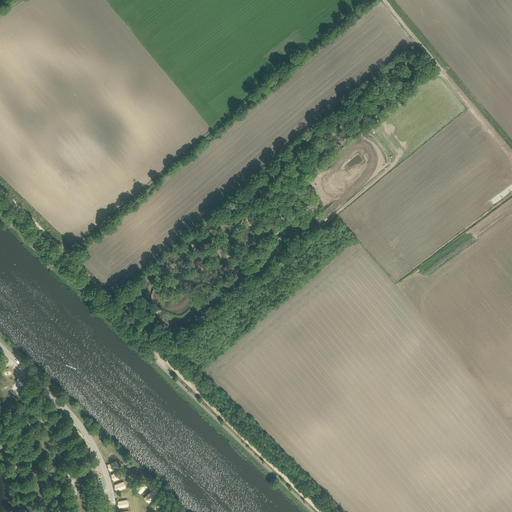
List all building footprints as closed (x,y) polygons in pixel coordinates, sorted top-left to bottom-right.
[(279,247),(287,237),(283,234),(275,243),(279,247)] [(46,413),(40,418),(45,423),(51,418),(46,413)] [(30,416),(22,418),(25,426),(32,423),(30,416)] [(59,417),(54,422),(60,427),(65,422),(59,417)] [(72,428),(65,431),(67,437),(74,435),(72,428)] [(8,450),(1,453),(5,461),(12,457),(8,450)] [(63,450),(56,451),(57,458),(64,457),(63,450)] [(83,452),(76,455),(79,461),(86,459),(83,452)] [(28,454),(20,457),(22,464),(30,462),(28,454)] [(48,464),(47,472),(55,472),(56,465),(48,464)] [(30,468),(30,476),(38,477),(38,469),(30,468)] [(44,477),(43,484),(51,485),(52,477),(44,477)] [(55,488),(52,495),(59,498),(63,491),(55,488)] [(142,499),(146,504),(151,500),(147,495),(142,499)] [(45,497),(40,503),(47,508),(51,501),(45,497)] [(149,507),(153,511),(159,507),(155,502),(149,507)]
